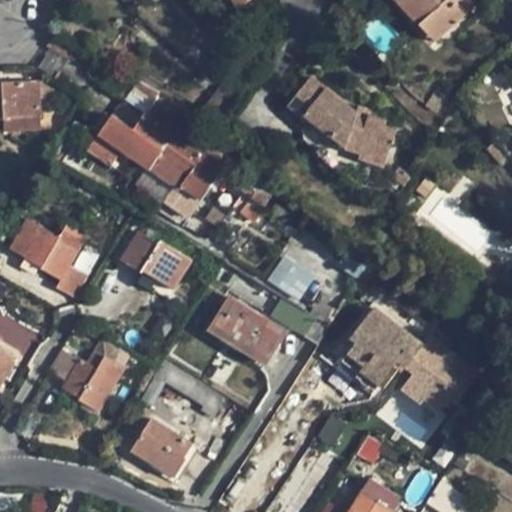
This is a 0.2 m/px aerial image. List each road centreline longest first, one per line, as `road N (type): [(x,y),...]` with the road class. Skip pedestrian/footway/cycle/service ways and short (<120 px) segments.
road 1 (residential): [(0,434),(128,222)]
road 2 (unknown): [(337,0),(230,139)]
road 3 (residential): [(0,472),(28,466),(80,476),(165,511)]
